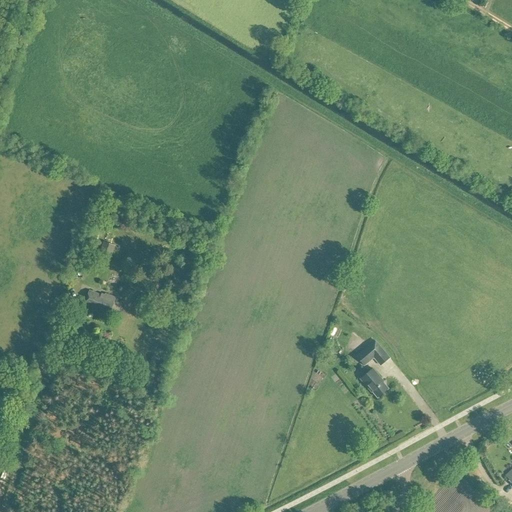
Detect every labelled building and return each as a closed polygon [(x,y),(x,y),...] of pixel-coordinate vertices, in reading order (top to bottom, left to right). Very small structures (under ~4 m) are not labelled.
[(113,257),(118,244),(105,240),(101,253),(113,257)] [(101,307),(111,311),(115,298),(105,294),(105,297),(89,291),(85,304),(100,310),(101,307)] [(381,366),(390,359),(376,342),(358,357),(365,366),(374,358),(381,366)] [(378,398),(388,389),(380,379),(381,379),(373,369),(361,379),(372,392),(373,392),(378,398)] [(484,487),(480,482),(476,486),(479,491),(484,487)]
